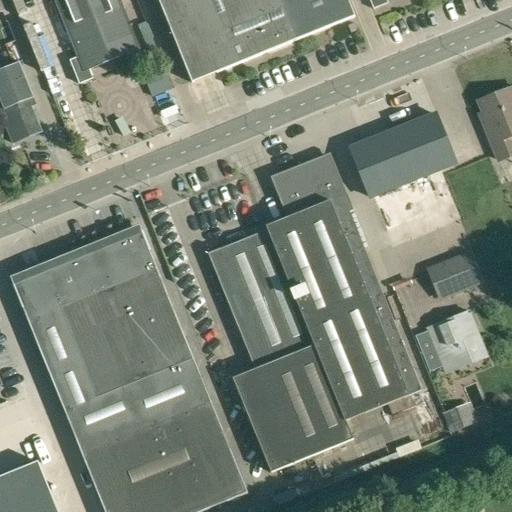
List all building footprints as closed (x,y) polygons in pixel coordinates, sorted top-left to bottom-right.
[(94,79),(90,71),(140,51),(119,0),(53,0),(78,59),(70,61),(80,84),(94,79)] [(267,53),(292,42),(297,40),(355,17),(348,0),(158,0),(192,81),(192,82),(194,82),(216,73),(262,54),(267,53)] [(369,0),(374,9),(389,3),(387,0),(369,0)] [(0,112),(13,144),(37,134),(32,120),(36,118),(29,101),(34,100),(19,63),(0,71),(0,99),(4,109),(0,111),(0,112)] [(511,89),(480,102),(485,114),(481,116),(500,161),(511,156),(511,89)] [(437,116),(352,151),(371,199),(374,197),(388,231),(489,190),(473,150),(454,158),(437,116)] [(292,218),(288,219),(267,227),(268,231),(346,422),(388,405),(392,416),(409,410),(416,407),(411,396),(422,391),(350,212),(329,159),(303,170),(301,166),(300,163),(299,163),(300,166),(303,174),(278,184),(292,218)] [(83,457),(104,511),(203,511),(204,511),(209,510),(248,494),(212,405),(212,404),(194,361),(143,234),(140,226),(110,238),(109,235),(99,239),(101,242),(72,254),(11,278),(14,286),(28,322),(65,412),(83,457)] [(346,422),(268,231),(209,255),(255,371),(233,380),(271,474),(354,440),(346,422)] [(467,290),(481,284),(470,255),(429,272),(440,300),(467,290)] [(456,370),(466,366),(469,369),(478,366),(478,361),(488,357),(470,313),(428,330),(428,332),(439,358),(443,367),(443,369),(454,365),(456,370)] [(461,412),(466,427),(482,421),(477,406),(461,412)] [(0,511),(58,511),(38,462),(0,477),(0,511)]
